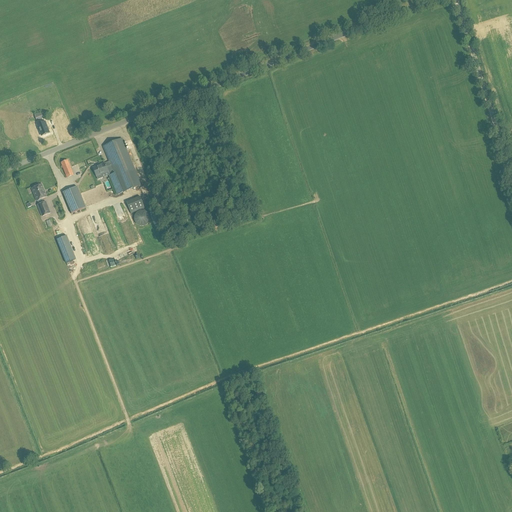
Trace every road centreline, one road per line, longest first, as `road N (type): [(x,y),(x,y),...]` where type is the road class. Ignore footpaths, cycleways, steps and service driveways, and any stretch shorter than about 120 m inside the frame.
road 1 (unclassified): [(0,172),(430,0)]
road 2 (unclassified): [(511,176),(455,0)]
